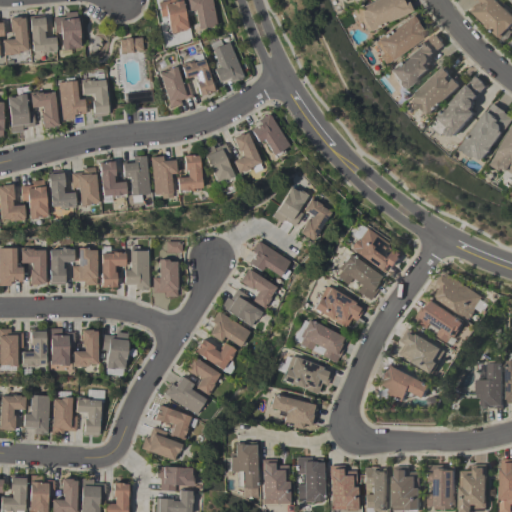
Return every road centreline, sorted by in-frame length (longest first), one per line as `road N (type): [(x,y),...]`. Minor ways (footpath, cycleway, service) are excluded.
road 1 (residential): [(210,257),(207,282),(128,410),(114,451),(93,459),(0,456)]
road 2 (residential): [(0,167),(113,137),(182,131),(225,115),(280,79)]
road 3 (residential): [(353,438),(348,401),(363,362),(440,237)]
road 4 (residential): [(0,310),(128,311),(173,336)]
road 5 (residential): [(511,432),(474,443),(391,446),(353,438)]
road 6 (tertiary): [(440,237),(330,150)]
